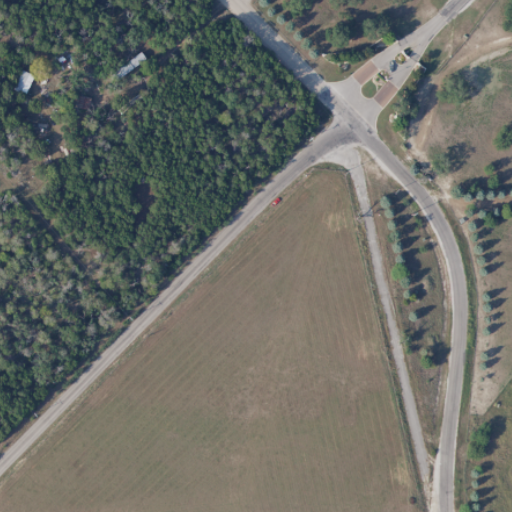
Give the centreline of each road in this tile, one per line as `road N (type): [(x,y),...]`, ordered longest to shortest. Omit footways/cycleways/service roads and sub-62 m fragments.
road 1 (residential): [(0,469),(352,123)]
road 2 (residential): [(449,511),(461,342),(457,230),(352,123)]
road 3 (residential): [(352,123),(243,0)]
road 4 (residential): [(352,123),(459,0)]
